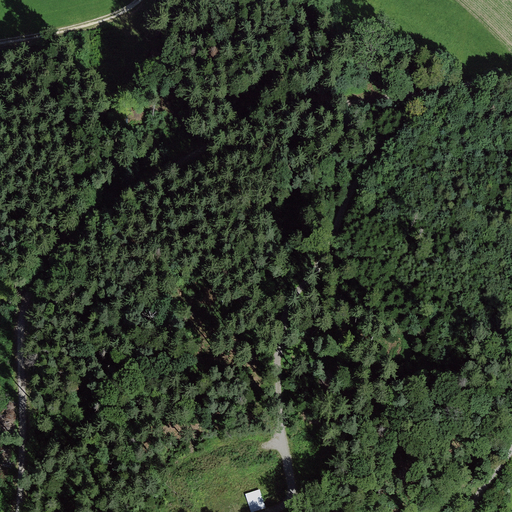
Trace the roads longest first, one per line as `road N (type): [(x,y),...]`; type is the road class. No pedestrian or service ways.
road 1 (track): [(511,75),(257,126),(129,184),(38,289),(14,511)]
road 2 (track): [(437,93),(358,192),(323,279),(289,389),(289,477)]
road 3 (track): [(149,0),(80,34),(0,48)]
